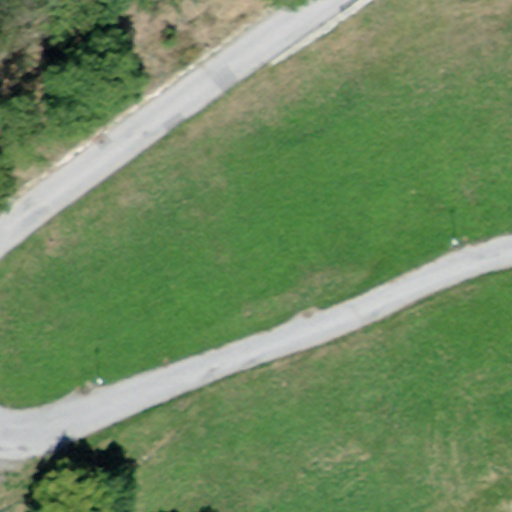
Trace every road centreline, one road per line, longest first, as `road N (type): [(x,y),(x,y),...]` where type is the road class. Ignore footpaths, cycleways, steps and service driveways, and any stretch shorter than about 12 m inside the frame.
road 1 (residential): [(0,417),(42,420),(213,364),(511,247)]
road 2 (residential): [(340,0),(83,173),(0,243)]
